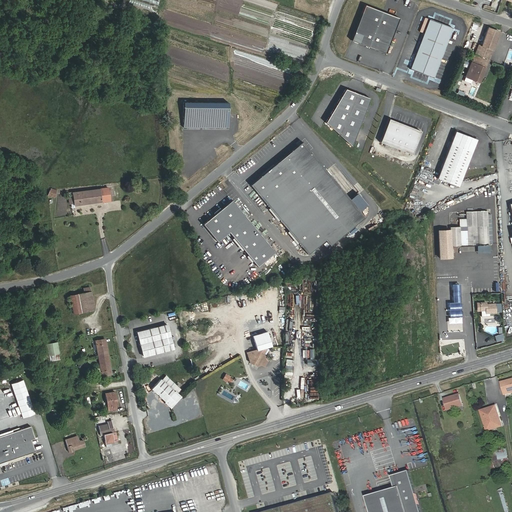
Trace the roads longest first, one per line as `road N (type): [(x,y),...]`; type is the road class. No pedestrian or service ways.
road 1 (residential): [(341,0),(299,103),(107,260)]
road 2 (unknown): [(226,165),(289,249),(317,250),(362,221),(366,200),(293,108)]
road 3 (primary): [(256,431),(511,355)]
road 4 (residential): [(107,260),(145,465)]
road 5 (primary): [(14,505),(145,465)]
